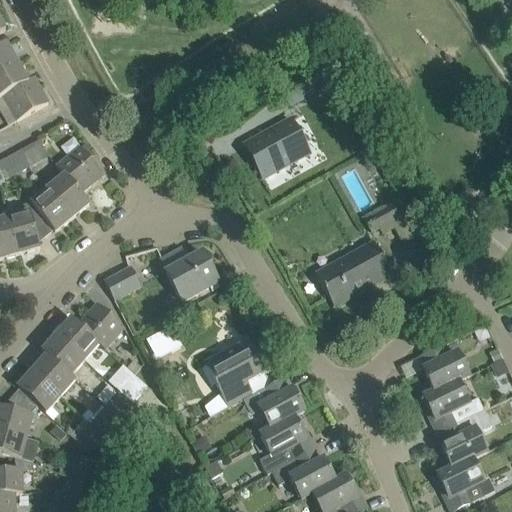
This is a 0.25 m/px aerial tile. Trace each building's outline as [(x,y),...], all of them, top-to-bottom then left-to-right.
[(0,74),(16,66),(5,46),(0,49),(0,74)] [(382,96),(364,68),(375,61),(367,47),(343,62),(370,104),(382,96)] [(0,100),(2,99),(27,84),(16,66),(0,74),(0,100)] [(318,75),(294,89),(303,107),(327,93),(318,75)] [(39,94),(31,81),(27,84),(2,99),(16,124),(48,106),(40,93),(39,94)] [(290,123),(244,149),(262,180),(308,155),(290,123)] [(27,150),(19,154),(28,169),(35,165),(47,159),(38,143),(27,150)] [(56,170),(63,180),(64,179),(79,197),(91,187),(90,186),(101,177),(88,161),(93,158),(84,147),(80,151),(79,150),(56,170)] [(28,169),(19,154),(12,158),(20,174),(28,169)] [(63,180),(47,193),(71,222),(88,208),(79,197),(64,179),(63,180)] [(47,193),(30,207),(52,233),(54,236),(71,222),(47,193)] [(363,222),(370,235),(413,211),(407,199),(363,222)] [(30,207),(19,210),(21,217),(7,221),(18,257),(39,251),(37,245),(52,233),(30,207)] [(0,262),(18,257),(7,221),(0,223),(0,262)] [(315,276),(333,310),(391,278),(373,245),(315,276)] [(165,276),(181,305),(218,286),(201,256),(187,264),(181,252),(161,263),(167,274),(165,276)] [(103,285),(114,304),(141,290),(130,270),(103,285)] [(88,319),(79,329),(79,330),(98,348),(98,349),(103,354),(124,331),(96,307),(87,318),(88,319)] [(70,321),(56,338),(84,364),(98,349),(98,348),(79,330),(79,329),(70,321)] [(41,355),(45,359),(69,380),(84,364),(56,338),(41,355)] [(148,343),(145,356),(171,360),(173,348),(148,343)] [(229,411),(251,398),(244,385),(260,377),(244,347),(205,368),(229,411)] [(423,372),(434,395),(458,384),(468,379),(457,356),(448,360),(442,348),(420,359),(426,371),(423,372)] [(31,374),(59,401),(74,385),(69,380),(45,359),(31,374)] [(491,368),(496,378),(506,373),(501,363),(491,368)] [(110,387),(131,406),(146,390),(125,370),(110,387)] [(16,391),(18,392),(37,410),(36,410),(44,417),(45,416),(53,423),(58,417),(50,411),(59,401),(31,374),(16,391)] [(251,398),(269,432),(269,433),(298,418),(303,415),(291,392),(290,393),(284,381),(262,393),(251,398)] [(428,420),(436,437),(483,414),(477,402),(469,406),(458,384),(434,395),(423,400),(432,418),(428,420)] [(0,410),(0,434),(25,442),(25,441),(31,421),(28,420),(36,410),(37,410),(18,392),(1,411),(0,410)] [(109,404),(103,411),(117,423),(123,416),(109,404)] [(87,425),(103,439),(117,423),(103,411),(101,409),(87,425)] [(483,414),(436,437),(441,448),(440,449),(451,471),(451,472),(472,461),(487,454),(477,435),(490,429),(483,414)] [(299,432),(305,430),(298,418),(269,433),(269,432),(258,438),(269,458),(259,464),(266,478),(271,476),(315,451),(306,435),(302,437),(299,432)] [(87,425),(84,422),(69,438),(75,443),(88,455),(94,448),(103,439),(87,425)] [(0,456),(14,461),(31,466),(31,464),(33,464),(38,446),(37,446),(37,445),(25,441),(25,442),(0,434),(0,456)] [(289,483),(301,503),(311,497),(334,484),(322,462),(321,463),(315,451),(271,476),(278,489),(289,483)] [(70,458),(66,480),(84,483),(87,461),(70,458)] [(0,474),(0,498),(13,498),(13,499),(21,499),(20,475),(31,474),(31,466),(14,461),(14,474),(0,474)] [(488,497),(494,494),(488,482),(484,484),(472,461),(451,472),(451,471),(437,478),(433,480),(442,498),(448,511),(457,511),(468,507),(474,504),(488,497)] [(334,484),(311,497),(319,511),(364,511),(367,511),(348,476),(334,484)] [(66,480),(64,490),(64,491),(82,494),(84,483),(66,480)] [(51,511),(78,511),(82,494),(64,491),(64,490),(55,492),(51,511)] [(0,511),(13,511),(13,499),(13,498),(0,498),(0,511)]
